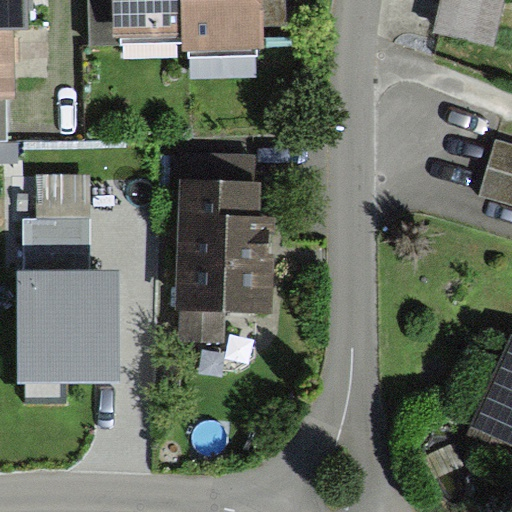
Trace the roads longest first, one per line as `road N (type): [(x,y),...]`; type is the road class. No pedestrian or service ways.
road 1 (residential): [(381,0),(333,511)]
road 2 (residential): [(0,502),(116,496),(240,511)]
